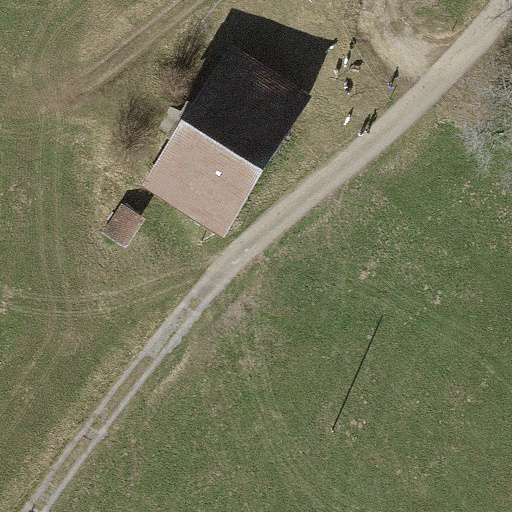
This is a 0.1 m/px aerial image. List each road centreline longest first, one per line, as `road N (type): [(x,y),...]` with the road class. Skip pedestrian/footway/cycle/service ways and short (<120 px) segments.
road 1 (track): [(511,1),(441,77),(197,295),(30,511)]
road 2 (track): [(77,86),(181,0)]
